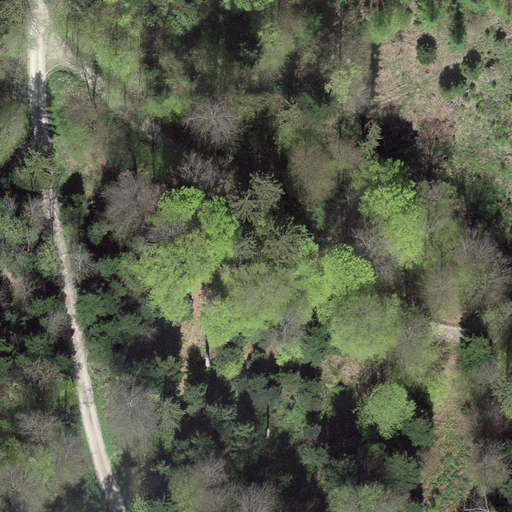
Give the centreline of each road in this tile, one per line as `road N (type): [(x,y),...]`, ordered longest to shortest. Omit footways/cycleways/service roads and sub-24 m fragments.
road 1 (track): [(33,48),(77,67),(219,188),(401,315),(459,335),(511,333)]
road 2 (track): [(30,0),(35,132),(48,208),(92,427),(121,511)]
